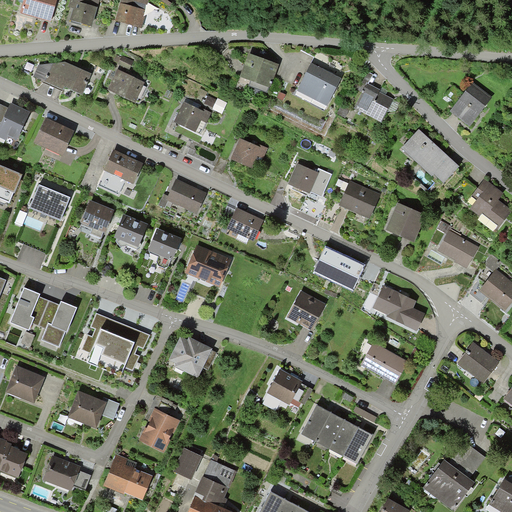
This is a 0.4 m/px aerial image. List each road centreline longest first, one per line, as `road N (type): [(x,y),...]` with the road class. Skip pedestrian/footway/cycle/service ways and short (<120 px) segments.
road 1 (residential): [(456,309),(421,282),(0,81)]
road 2 (residential): [(377,46),(195,36),(0,50)]
road 3 (residential): [(0,417),(101,457),(174,318)]
road 4 (residential): [(174,318),(283,353),(403,417)]
road 5 (residential): [(511,184),(422,105),(378,60),(377,46)]
road 6 (residential): [(0,258),(174,318)]
road 7 (residential): [(511,57),(377,46)]
road 8 (residential): [(403,417),(456,309)]
